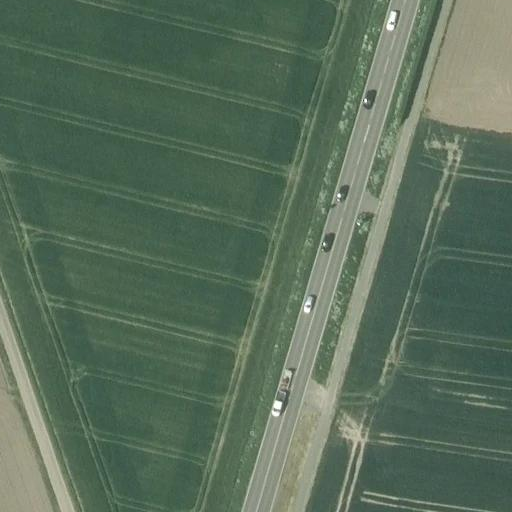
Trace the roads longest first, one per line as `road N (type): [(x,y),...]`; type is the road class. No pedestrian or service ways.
road 1 (secondary): [(405,0),(257,511)]
road 2 (unclassified): [(0,321),(66,511)]
